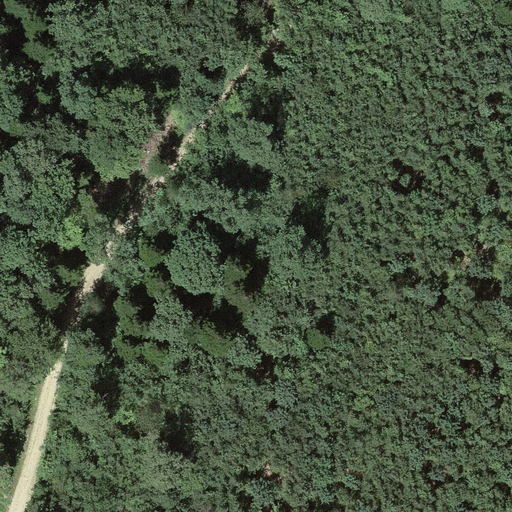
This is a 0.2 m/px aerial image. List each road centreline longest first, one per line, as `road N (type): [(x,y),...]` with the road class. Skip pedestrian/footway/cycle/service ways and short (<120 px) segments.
road 1 (track): [(305,0),(91,268),(64,330),(13,511)]
road 2 (track): [(21,485),(87,503),(146,506),(223,457),(452,350)]
